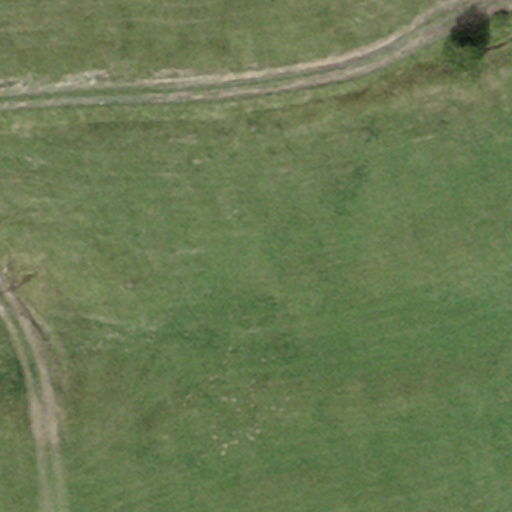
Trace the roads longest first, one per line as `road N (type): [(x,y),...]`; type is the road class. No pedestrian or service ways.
road 1 (track): [(0,102),(213,88),(329,71),(370,60),(446,15),(492,0)]
road 2 (track): [(27,511),(46,447),(40,385),(0,291)]
